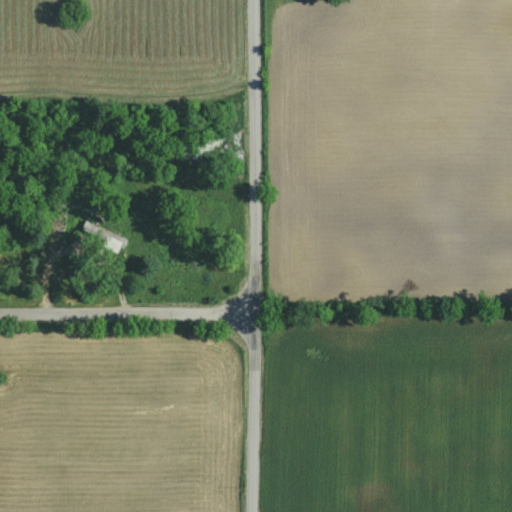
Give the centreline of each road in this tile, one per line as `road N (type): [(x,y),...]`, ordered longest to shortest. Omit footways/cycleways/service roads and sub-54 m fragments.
road 1 (residential): [(250,511),(254,0)]
road 2 (residential): [(251,317),(0,315)]
